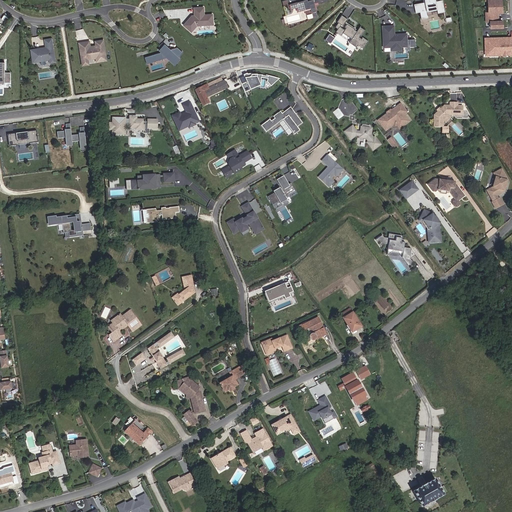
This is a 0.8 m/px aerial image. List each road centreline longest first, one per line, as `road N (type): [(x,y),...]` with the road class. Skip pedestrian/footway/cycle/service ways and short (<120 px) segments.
road 1 (residential): [(298,70),(293,91),(314,121),(311,143),(232,190),(215,210),(267,396)]
road 2 (residential): [(511,222),(359,349),(267,396)]
road 3 (unclassified): [(0,117),(122,100),(257,60)]
road 4 (unclassified): [(298,70),(354,84),(511,78)]
road 5 (residential): [(188,441),(137,471),(12,511)]
